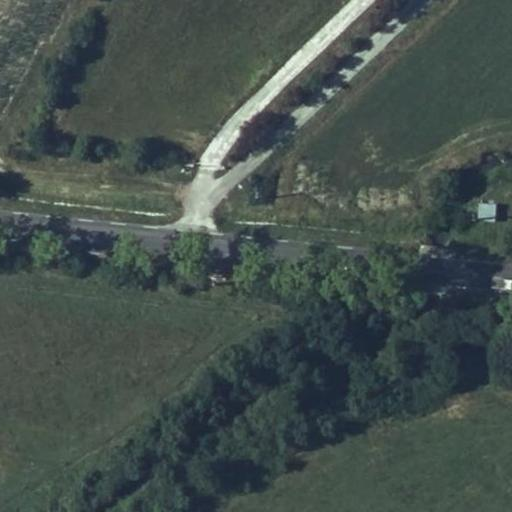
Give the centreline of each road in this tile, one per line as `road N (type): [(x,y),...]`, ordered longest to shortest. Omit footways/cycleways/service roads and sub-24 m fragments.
road 1 (track): [(413,0),(169,236),(211,153),(257,96),(359,0)]
road 2 (secondary): [(511,274),(0,218)]
